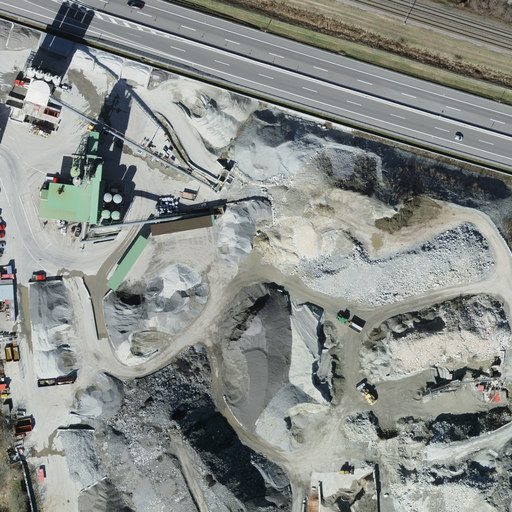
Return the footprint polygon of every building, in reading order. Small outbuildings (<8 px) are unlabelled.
[(61,72),(31,63),(20,100),(50,109),(61,72)] [(8,105),(4,116),(23,122),(27,111),(8,105)] [(102,188),(49,182),(45,216),(98,222),(102,188)] [(153,237),(214,230),(212,216),(197,218),(197,215),(151,221),(153,237)] [(105,287),(115,294),(151,245),(141,238),(105,287)] [(0,270),(0,297),(14,297),(14,278),(1,279),(1,271),(0,270)] [(32,320),(69,318),(67,278),(30,280),(32,320)]
